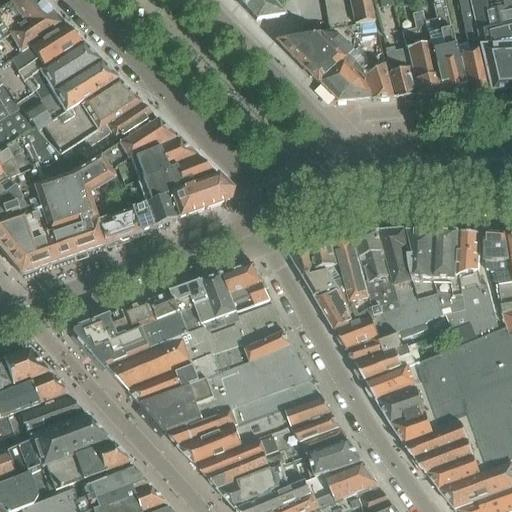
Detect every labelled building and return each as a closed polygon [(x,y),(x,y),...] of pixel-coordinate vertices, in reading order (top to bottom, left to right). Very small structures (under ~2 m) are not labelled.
[(30,51),(64,29),(34,0),(19,0),(0,12),(0,69),(25,54),(30,51)] [(235,0),(256,22),(279,18),(281,13),(273,5),(278,0),(235,0)] [(347,5),(346,0),(324,0),(326,8),(347,5)] [(369,0),(346,0),(352,28),(360,27),(375,24),(369,0)] [(391,0),(380,0),(382,8),(393,7),(391,0)] [(436,20),(425,23),(442,96),(466,95),(455,48),(444,0),(432,3),(436,20)] [(468,45),(455,48),(466,95),(491,94),(469,0),(459,2),(465,32),(468,45)] [(511,0),(469,0),(491,94),(511,92),(511,0)] [(326,8),(328,20),(350,17),(347,5),(326,8)] [(416,30),(403,33),(407,50),(406,51),(417,97),(442,96),(425,23),(422,13),(413,15),(416,30)] [(352,28),(350,17),(328,20),(330,32),(352,28)] [(375,24),(360,27),(360,35),(361,38),(377,36),(375,24)] [(352,28),(276,41),(282,47),(289,54),(291,55),(297,61),(298,63),(304,69),(306,70),(312,76),(318,84),(319,83),(353,52),(354,36),(360,35),(360,27),(352,28)] [(64,29),(30,51),(25,54),(0,69),(0,85),(7,92),(0,96),(0,101),(10,118),(21,111),(17,106),(32,96),(39,91),(32,79),(82,46),(65,29),(64,29)] [(37,104),(99,63),(82,46),(32,79),(39,91),(32,96),(37,104)] [(394,49),(386,51),(389,69),(396,98),(417,97),(406,51),(395,53),(394,49)] [(353,52),(319,83),(338,102),(373,100),(361,73),(367,68),(353,52)] [(104,68),(99,63),(52,94),(37,104),(32,96),(17,106),(21,111),(24,115),(36,130),(38,133),(44,129),(65,116),(118,82),(110,74),(110,75),(103,68),(104,68)] [(367,68),(361,73),(373,100),(392,98),(384,66),(377,70),(373,64),(370,66),(367,68)] [(141,105),(118,82),(44,129),(61,156),(84,141),(141,105)] [(0,124),(10,118),(0,101),(0,124)] [(141,105),(84,141),(89,149),(111,135),(115,142),(154,117),(141,105)] [(0,124),(0,150),(19,138),(20,139),(36,130),(21,111),(10,118),(0,124)] [(286,126),(280,120),(275,126),(280,131),(286,126)] [(133,160),(178,141),(157,121),(153,124),(133,137),(102,157),(113,177),(116,175),(113,169),(133,160)] [(36,130),(20,139),(33,166),(40,164),(45,177),(73,170),(66,162),(61,157),(38,133),(36,130)] [(5,183),(19,177),(35,170),(33,166),(20,139),(19,138),(0,150),(0,178),(1,177),(5,183)] [(131,210),(144,205),(170,196),(179,220),(186,217),(186,218),(188,217),(188,216),(205,210),(206,211),(207,210),(207,209),(215,207),(224,203),(225,204),(226,203),(226,201),(225,201),(222,198),(223,194),(229,191),(230,190),(229,189),(228,189),(219,181),(217,179),(217,178),(216,177),(197,160),(178,141),(133,160),(113,169),(116,175),(113,177),(106,181),(110,195),(124,191),(131,210)] [(71,152),(61,157),(66,162),(74,157),(71,152)] [(48,184),(49,187),(43,190),(35,193),(39,202),(25,207),(28,216),(14,222),(14,221),(0,225),(0,250),(21,276),(105,246),(106,246),(97,221),(90,199),(88,192),(106,181),(113,177),(102,157),(87,167),(71,177),(48,184)] [(35,170),(19,177),(5,183),(1,177),(0,178),(0,199),(4,196),(15,189),(39,180),(35,170)] [(4,196),(0,199),(0,225),(14,221),(14,222),(28,216),(25,207),(39,202),(35,193),(43,190),(39,180),(15,189),(4,196)] [(170,196),(144,205),(152,229),(178,220),(179,220),(170,196)] [(150,229),(151,230),(152,229),(144,205),(131,210),(97,221),(106,246),(106,245),(114,242),(115,242),(123,239),(124,239),(124,238),(132,236),(133,236),(132,235),(141,232),(141,233),(142,233),(141,232),(150,229)] [(393,285),(395,285),(401,309),(389,313),(389,312),(375,317),(371,318),(379,341),(426,324),(443,318),(437,298),(428,301),(428,300),(419,302),(406,257),(413,255),(407,232),(381,234),(382,245),(393,285)] [(437,298),(443,318),(466,310),(464,297),(459,298),(459,299),(456,300),(456,298),(455,298),(455,296),(445,296),(437,290),(435,281),(431,281),(434,233),(433,233),(411,232),(408,232),(407,232),(413,255),(406,257),(419,302),(428,300),(428,301),(437,298)] [(434,233),(431,281),(435,281),(452,281),(455,296),(455,298),(456,298),(456,300),(459,299),(459,298),(464,297),(462,278),(458,278),(459,234),(457,234),(436,234),(436,233),(434,233)] [(393,285),(382,245),(379,234),(355,239),(361,260),(364,259),(370,283),(368,288),(371,300),(375,317),(389,312),(389,313),(401,309),(395,285),(393,285)] [(466,310),(446,317),(452,332),(472,326),(478,342),(496,334),(495,330),(499,329),(487,286),(482,287),(482,285),(480,273),(482,246),(483,236),(460,234),(459,234),(458,278),(462,278),(464,297),(466,310)] [(488,247),(488,272),(493,272),(496,287),(501,306),(504,316),(511,312),(511,268),(506,238),(488,237),(488,247)] [(346,288),(317,297),(317,299),(320,304),(337,294),(353,324),(354,324),(360,322),(362,321),(371,318),(375,317),(371,300),(370,300),(356,245),(354,239),(335,244),(335,243),(334,244),(340,265),(346,288)] [(313,249),(312,249),(317,271),(340,265),(334,244),(328,246),(327,245),(326,246),(320,248),(320,247),(319,247),(319,248),(313,250),(313,249)] [(340,265),(317,271),(312,249),(295,254),(293,259),(302,274),(303,276),(309,285),(309,286),(310,288),(310,287),(317,297),(346,288),(340,265)] [(252,267),(225,278),(231,295),(233,299),(239,314),(265,304),(272,302),(257,270),(256,271),(252,267)] [(210,302),(197,308),(205,327),(212,334),(236,325),(234,321),(240,319),(239,314),(233,299),(231,295),(225,278),(224,277),(204,285),(210,302)] [(204,285),(174,296),(180,314),(189,338),(206,331),(205,327),(197,308),(210,302),(204,285)] [(337,294),(320,304),(327,317),(328,316),(336,330),(353,324),(337,294)] [(180,314),(174,296),(152,305),(159,323),(180,314)] [(141,308),(124,315),(132,334),(159,323),(152,305),(151,304),(150,305),(151,305),(142,308),(141,308)] [(240,319),(234,321),(236,325),(212,334),(205,327),(206,331),(189,338),(109,370),(131,395),(196,369),(194,363),(237,346),(238,349),(245,346),(246,349),(280,336),(286,334),(273,306),(267,309),(240,319)] [(103,324),(76,334),(84,342),(83,343),(84,344),(85,343),(90,350),(90,351),(91,351),(95,348),(101,354),(97,358),(98,358),(108,369),(108,370),(109,370),(152,353),(189,338),(180,314),(159,323),(142,330),(132,334),(120,339),(112,320),(111,320),(111,321),(103,324)] [(132,334),(124,315),(112,320),(120,339),(132,334)] [(353,324),(336,330),(348,352),(379,341),(371,318),(362,321),(360,322),(354,324),(353,324)] [(358,368),(410,350),(409,348),(404,349),(402,341),(429,331),(426,324),(379,341),(348,352),(358,368)] [(472,326),(452,332),(459,349),(478,342),(472,326)] [(498,333),(496,334),(478,342),(459,349),(416,367),(411,369),(419,389),(427,412),(428,415),(432,426),(436,438),(464,428),(470,444),(476,460),(482,478),(511,466),(511,336),(511,337),(508,327),(505,331),(498,333)] [(247,350),(251,363),(293,347),(286,334),(280,337),(247,350)] [(245,366),(238,349),(237,346),(194,363),(196,369),(131,395),(142,406),(245,366)] [(416,346),(409,348),(410,350),(415,363),(421,361),(416,346)] [(142,406),(169,436),(262,400),(294,389),(306,384),(312,382),(309,377),(293,347),(251,363),(252,364),(245,367),(245,366),(142,406)] [(416,367),(415,363),(410,350),(358,368),(368,385),(416,367)] [(14,391),(49,379),(47,375),(46,375),(30,356),(29,354),(28,354),(3,363),(14,391)] [(3,363),(0,364),(0,395),(14,391),(3,363)] [(411,369),(368,385),(378,404),(419,389),(411,369)] [(0,429),(0,423),(67,399),(66,398),(65,399),(49,379),(14,391),(0,395),(0,445),(6,443),(0,429)] [(262,400),(169,436),(181,450),(239,428),(254,423),(254,422),(278,414),(300,406),(316,400),(322,398),(312,382),(306,384),(294,389),(262,400)] [(392,427),(428,415),(427,412),(419,389),(378,404),(392,427)] [(262,445),(285,437),(294,433),(335,419),(322,398),(316,400),(300,406),(254,422),(254,423),(239,428),(181,450),(182,452),(183,451),(197,467),(198,469),(200,468),(262,445)] [(0,446),(2,451),(3,450),(86,419),(84,417),(83,417),(79,414),(67,401),(68,400),(67,399),(0,423),(0,429),(6,443),(0,445),(0,446)] [(400,438),(407,448),(436,438),(432,426),(428,415),(392,427),(400,438)] [(29,477),(110,447),(86,419),(3,450),(16,482),(29,477)] [(210,480),(267,458),(267,459),(342,430),(335,419),(294,433),(285,437),(262,445),(200,468),(210,480)] [(436,438),(407,448),(418,462),(470,444),(464,428),(436,438)] [(267,458),(210,480),(209,480),(219,492),(220,492),(322,454),(351,444),(342,430),(267,459),(267,458)] [(322,454),(330,476),(333,477),(364,465),(351,444),(322,454)] [(470,444),(418,462),(428,477),(429,476),(430,477),(476,460),(470,444)] [(50,497),(129,467),(110,447),(29,477),(37,499),(39,506),(51,501),(50,497)] [(3,450),(2,451),(0,451),(0,487),(8,485),(16,482),(3,450)] [(237,511),(238,511),(330,476),(322,454),(220,492),(237,511)] [(476,460),(430,477),(440,489),(439,490),(441,492),(447,490),(482,478),(476,460)] [(238,511),(279,511),(316,497),(318,500),(339,491),(341,494),(366,485),(374,479),(364,465),(333,477),(330,476),(238,511)] [(457,511),(511,493),(511,466),(482,478),(447,490),(441,492),(456,511),(457,511)] [(51,501),(39,506),(23,511),(155,511),(165,508),(129,467),(50,497),(51,501)] [(0,487),(0,510),(1,511),(23,511),(39,506),(37,499),(29,477),(16,482),(8,485),(0,487)] [(339,491),(318,500),(316,497),(279,511),(319,511),(358,495),(358,496),(375,490),(380,488),(374,479),(366,485),(341,494),(339,491)] [(360,500),(360,501),(363,509),(363,511),(379,511),(387,509),(392,506),(382,492),(377,494),(360,500)] [(511,511),(511,493),(457,511),(511,511)] [(355,511),(363,509),(360,501),(360,500),(358,496),(358,495),(319,511),(355,511)]
